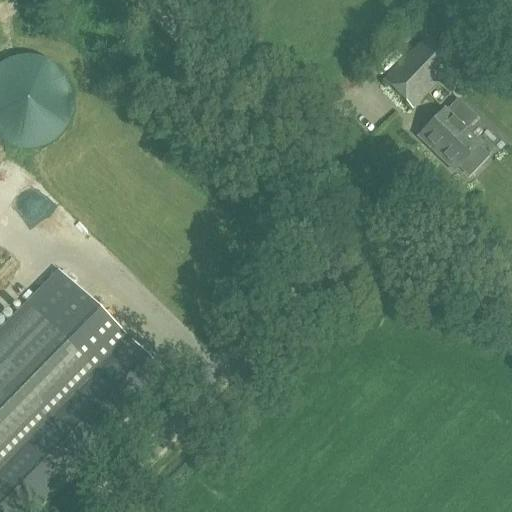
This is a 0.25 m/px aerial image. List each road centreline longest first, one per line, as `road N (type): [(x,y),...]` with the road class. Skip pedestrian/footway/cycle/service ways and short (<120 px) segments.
road 1 (unclassified): [(92,511),(373,214)]
road 2 (unclassified): [(373,214),(145,0)]
road 3 (unclassified): [(511,291),(373,214)]
